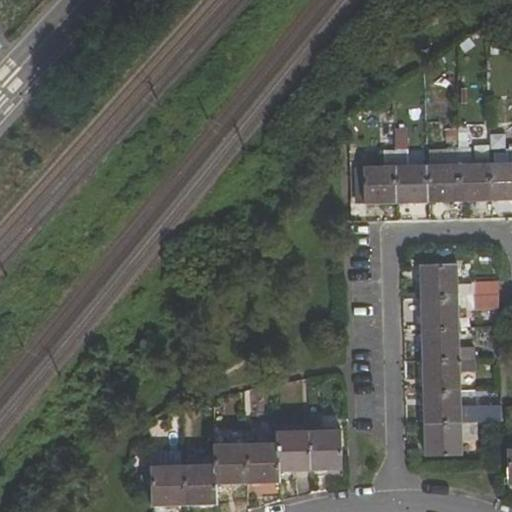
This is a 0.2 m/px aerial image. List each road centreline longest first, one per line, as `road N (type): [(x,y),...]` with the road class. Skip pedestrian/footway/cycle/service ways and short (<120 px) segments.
road 1 (residential): [(397,511),(394,238),(511,235)]
road 2 (residential): [(0,89),(82,0)]
